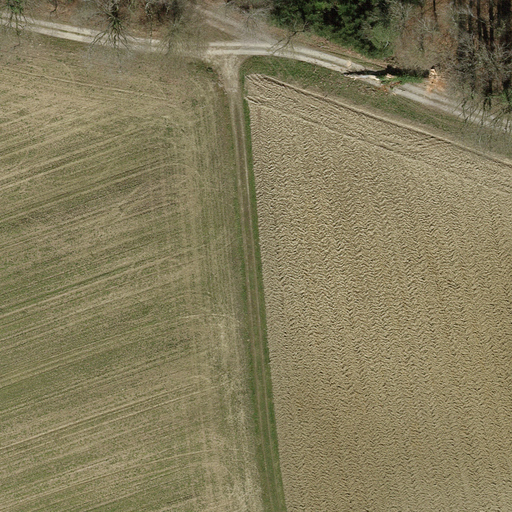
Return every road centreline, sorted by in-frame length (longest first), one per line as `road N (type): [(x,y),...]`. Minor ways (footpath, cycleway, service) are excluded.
road 1 (track): [(0,14),(163,46),(268,45),(511,125)]
road 2 (track): [(231,48),(280,511)]
